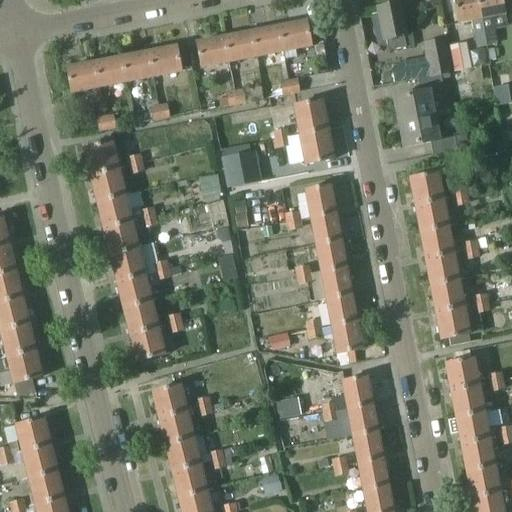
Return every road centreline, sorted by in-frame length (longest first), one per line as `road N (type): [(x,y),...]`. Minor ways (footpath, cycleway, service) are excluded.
road 1 (residential): [(337,0),(439,511)]
road 2 (residential): [(15,36),(127,511)]
road 3 (residential): [(15,36),(212,0)]
